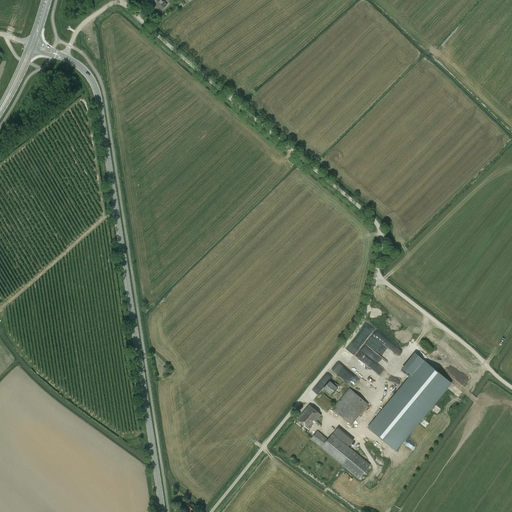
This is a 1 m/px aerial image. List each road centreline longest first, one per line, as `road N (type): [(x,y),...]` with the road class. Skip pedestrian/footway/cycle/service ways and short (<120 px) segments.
road 1 (unclassified): [(375,280),(381,232),(373,219),(124,3),(83,23),(65,59)]
road 2 (tertiary): [(161,511),(99,104),(85,71),(65,59)]
road 3 (unclassified): [(211,511),(355,334),(375,280)]
road 4 (unclassified): [(511,391),(447,330),(375,280)]
road 5 (unknown): [(115,208),(6,303)]
